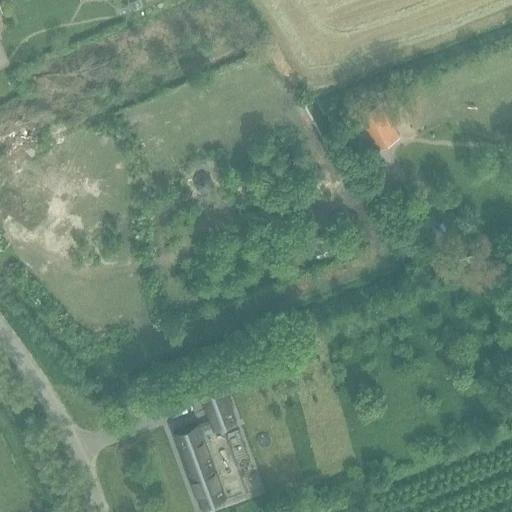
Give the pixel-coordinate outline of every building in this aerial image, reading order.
[(0,48),(6,63),(15,60),(4,32),(0,33),(0,48)] [(387,88),(380,91),(385,99),(391,96),(387,88)] [(376,100),(354,112),(372,147),(394,135),(376,100)] [(0,140),(5,151),(31,139),(25,127),(0,139),(0,140)] [(197,174),(195,180),(198,186),(204,188),(210,185),(213,179),(210,173),(203,171),(197,174)] [(419,263),(438,256),(426,222),(407,229),(419,263)] [(211,422),(200,426),(201,430),(212,426),(213,429),(236,421),(223,385),(200,394),(211,422)] [(198,421),(173,431),(201,506),(209,503),(209,502),(225,496),(201,430),(200,426),(198,421)] [(237,467),(223,473),(232,494),(246,488),(237,467)]
